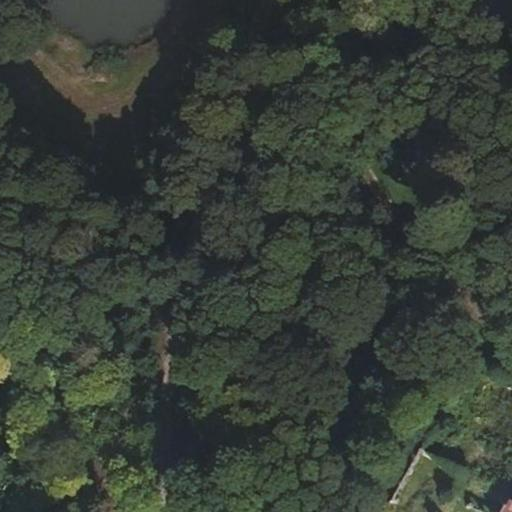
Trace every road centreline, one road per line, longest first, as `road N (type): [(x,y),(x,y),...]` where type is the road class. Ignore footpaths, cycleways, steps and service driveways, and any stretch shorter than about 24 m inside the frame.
road 1 (track): [(164,511),(177,341),(229,96),(270,0)]
road 2 (track): [(0,339),(118,511)]
